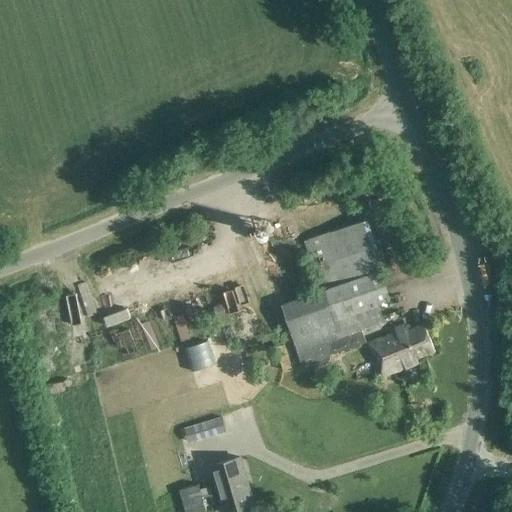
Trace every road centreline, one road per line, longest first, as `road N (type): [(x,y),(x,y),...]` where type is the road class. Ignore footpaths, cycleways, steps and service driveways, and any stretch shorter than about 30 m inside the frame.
road 1 (unclassified): [(0,269),(408,109)]
road 2 (unclassified): [(451,511),(475,422),(475,328),(451,217),(408,109)]
road 3 (track): [(471,440),(438,440),(313,475),(236,442)]
